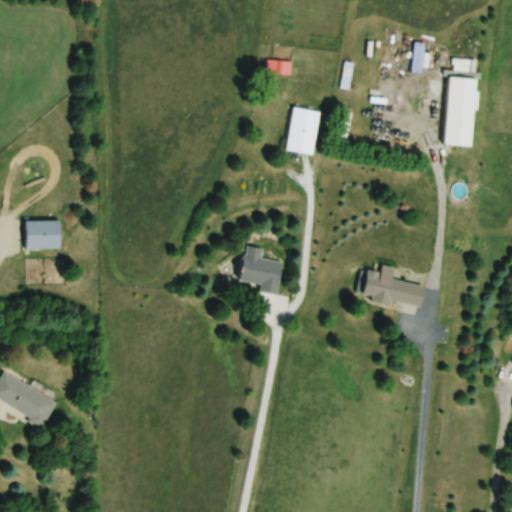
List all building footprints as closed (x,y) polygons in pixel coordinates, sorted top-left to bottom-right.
[(271,73),(290,75),(291,63),(272,61),(271,73)] [(445,145),(473,147),(476,78),(449,77),(445,145)] [(287,152),(314,156),(320,111),(294,107),(287,152)] [(61,221),(26,221),(26,250),(61,250),(61,221)] [(241,282),(262,285),(261,292),(278,295),(283,262),(262,259),(264,249),(247,246),(241,282)] [(369,270),(363,297),(421,309),(426,286),(393,279),(395,268),(383,265),(381,272),(369,270)] [(0,399),(2,400),(0,403),(0,405),(43,428),(57,401),(3,373),(0,379),(0,399)]
